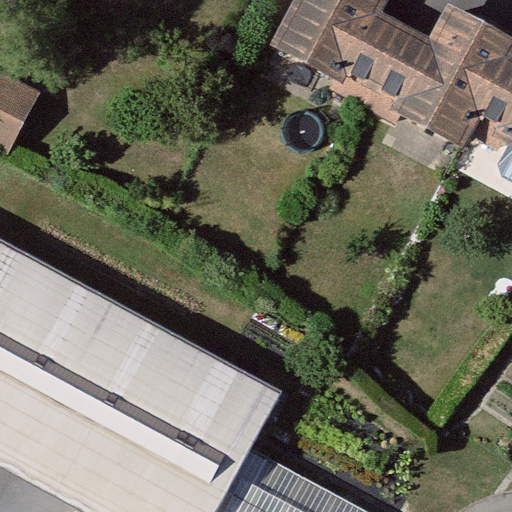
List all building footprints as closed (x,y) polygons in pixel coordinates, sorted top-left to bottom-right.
[(332,95),(360,110),(402,31),(375,17),(384,0),(294,0),(266,53),(334,89),(332,95)] [(460,156),(468,140),(509,61),(511,55),(511,46),(444,10),(426,44),(402,31),(360,110),(394,128),(397,123),(460,156)] [(511,62),(509,61),(468,140),(496,155),(499,149),(511,156),(511,62)] [(0,76),(0,154),(3,156),(36,97),(0,76)] [(279,398),(0,245),(0,469),(77,511),(359,511),(250,452),(279,398)]
